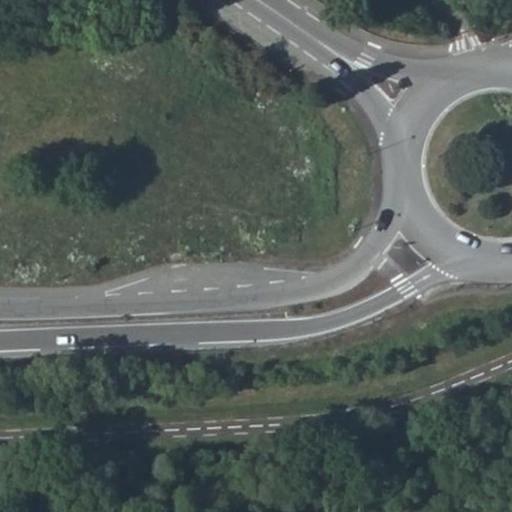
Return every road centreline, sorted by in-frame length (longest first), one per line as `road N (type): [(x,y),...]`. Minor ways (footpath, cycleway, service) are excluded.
road 1 (trunk): [(0,342),(302,329),(364,312),(477,254)]
road 2 (trunk): [(412,192),(357,264),(313,287),(0,308)]
road 3 (tertiary): [(353,68),(253,0)]
